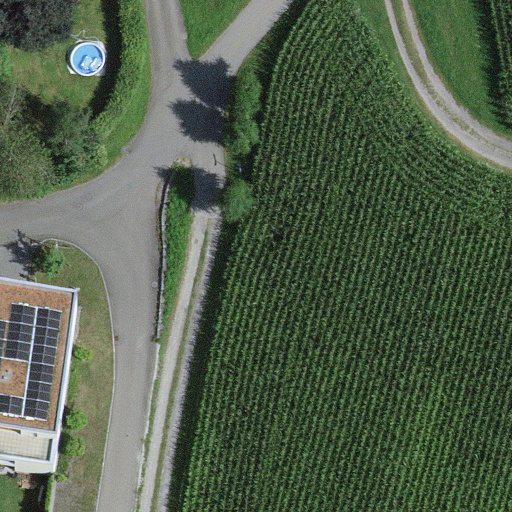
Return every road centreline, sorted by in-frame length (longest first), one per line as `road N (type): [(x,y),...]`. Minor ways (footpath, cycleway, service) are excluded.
road 1 (track): [(147,511),(215,186),(200,95)]
road 2 (residential): [(114,204),(133,280),(135,379),(116,511)]
road 3 (residential): [(276,0),(114,204)]
road 4 (track): [(511,156),(441,109),(397,0)]
